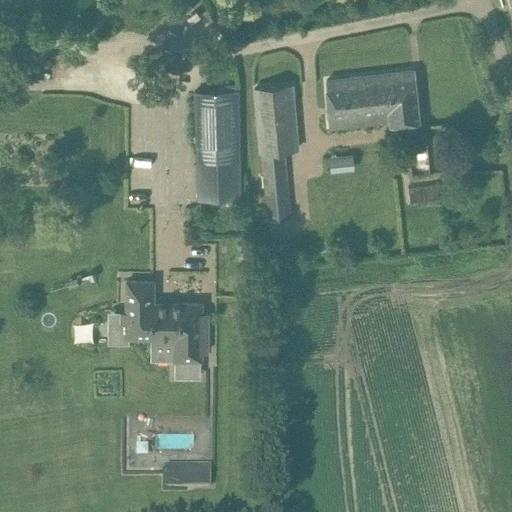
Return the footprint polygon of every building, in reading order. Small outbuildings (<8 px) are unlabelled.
[(414,70),(326,79),(329,125),(390,120),(390,123),(419,120),(414,70)] [(254,88),(256,108),(259,151),(260,151),(267,220),(291,217),(285,149),(297,148),(292,85),(254,88)] [(238,91),(196,92),(196,112),(200,199),(240,198),(238,91)] [(330,171),(353,167),(351,152),(327,156),(330,171)] [(436,185),(408,189),(410,200),(424,198),(424,204),(439,202),(436,185)] [(127,312),(127,337),(151,337),(151,359),(201,359),(201,345),(207,345),(207,320),(201,319),(201,303),(153,302),(153,280),(127,280),(127,312)] [(165,466),(165,488),(210,488),(210,466),(165,466)]
